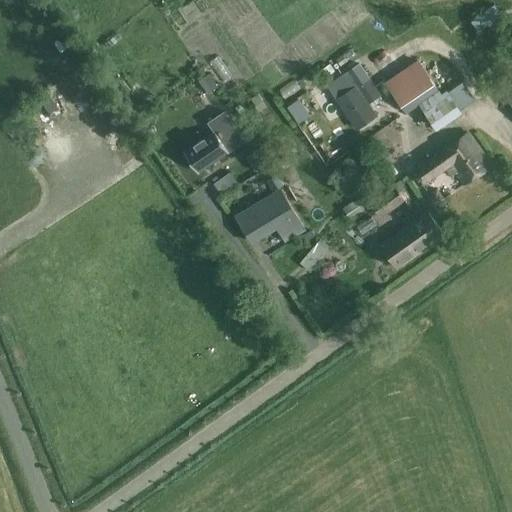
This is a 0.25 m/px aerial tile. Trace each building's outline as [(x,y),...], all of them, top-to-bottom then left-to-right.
[(501,14),(494,4),(471,21),(478,31),(501,14)] [(362,62),(328,85),(358,129),(377,116),(371,108),(381,101),(378,97),(383,94),(362,62)] [(335,70),(330,63),(322,68),(327,75),(335,70)] [(218,87),(208,74),(199,81),(208,94),(218,87)] [(439,91),(419,104),(437,130),(463,112),(461,109),(475,100),(464,83),(449,92),(448,90),(441,94),(439,91)] [(316,119),(326,112),(317,98),(306,105),(316,119)] [(198,172),(244,140),(224,112),(209,122),(215,131),(184,152),(198,172)] [(468,131),(413,170),(423,184),(444,168),(450,177),(457,172),(465,183),(491,164),(468,131)] [(257,147),(245,155),(255,169),(267,160),(257,147)] [(398,172),(392,164),(383,170),(389,178),(398,172)] [(274,193),(252,206),(235,216),(250,242),(276,227),(285,241),(306,228),(283,188),(285,186),(278,175),(267,182),(274,193)] [(382,217),(406,200),(395,185),(371,201),(382,217)] [(433,205),(443,198),(436,188),(426,195),(433,205)] [(358,199),(343,209),(350,218),(364,208),(358,199)] [(446,235),(428,211),(381,244),(399,269),(446,235)]
